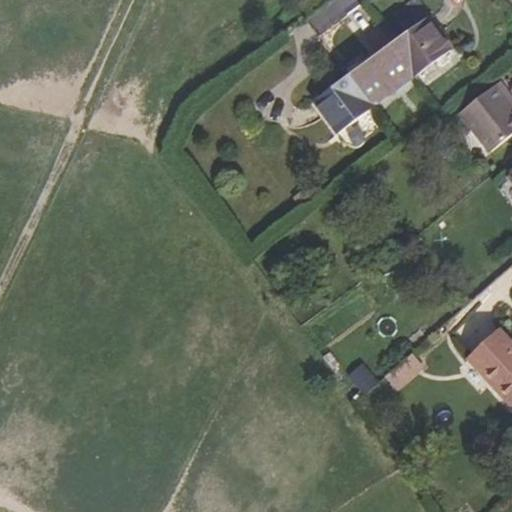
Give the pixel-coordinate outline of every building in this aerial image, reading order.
[(337,137),(452,50),(428,19),(313,102),(337,137)] [(511,96),(500,82),(459,115),(489,154),(511,136),(511,96)] [(511,406),(511,343),(501,331),(471,358),(492,381),(491,383),(511,406)] [(425,369),(414,353),(386,378),(398,392),(425,369)] [(492,381),(471,358),(469,360),(491,383),(492,381)] [(380,379),(369,363),(350,376),(362,392),(380,379)]
